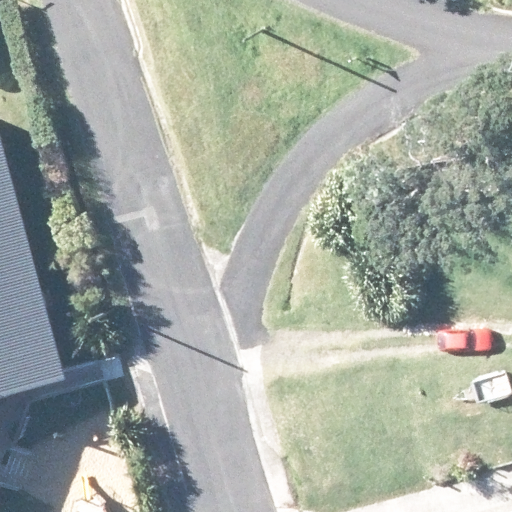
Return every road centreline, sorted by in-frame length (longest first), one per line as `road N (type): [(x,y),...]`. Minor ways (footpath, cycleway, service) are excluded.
road 1 (residential): [(183,351),(222,328),(282,200),(311,163),(374,112),(511,50)]
road 2 (tertiary): [(183,351),(62,0)]
road 3 (tertiary): [(238,511),(183,351)]
road 4 (residential): [(364,0),(511,44)]
